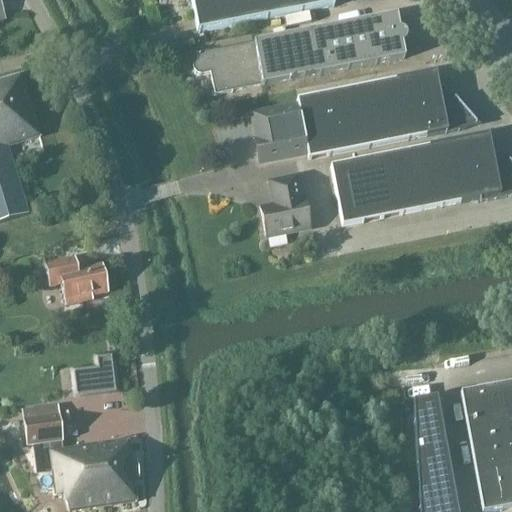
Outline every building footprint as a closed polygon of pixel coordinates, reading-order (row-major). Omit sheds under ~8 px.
[(333,9),(331,0),(156,0),(158,8),(189,2),(196,35),(333,9)] [(401,47),(398,31),(395,17),(252,45),(261,88),(403,60),(401,47)] [(261,88),(252,45),(195,56),(196,61),(193,64),(191,68),(192,72),(195,75),(199,77),(209,75),(213,97),(261,88)] [(259,166),(306,157),(307,162),(463,132),(460,116),(459,114),(454,111),(453,111),(450,99),(439,101),(434,75),(295,102),(296,108),(250,117),(255,143),(254,143),(259,166)] [(21,78),(0,84),(0,265),(38,254),(8,149),(39,140),(21,78)] [(480,204),(511,197),(511,175),(508,173),(506,173),(504,161),(493,163),(487,137),(329,168),(341,229),(479,201),(480,204)] [(265,240),(268,239),(309,231),(303,202),(300,202),(295,179),(268,185),(273,208),(259,210),(265,240)] [(91,298),(107,295),(101,267),(76,273),(74,260),(43,266),(48,289),(60,287),(65,308),(92,302),(91,298)] [(94,370),(96,394),(112,392),(108,357),(92,358),(94,370)] [(470,456),(511,448),(511,386),(459,396),(470,456)] [(455,511),(443,442),(435,400),(411,404),(417,511),(455,511)] [(50,446),(51,455),(49,455),(54,499),(64,498),(65,511),(77,511),(136,505),(134,485),(137,482),(135,466),(130,465),(128,445),(63,453),(59,419),(58,419),(57,410),(23,415),(27,449),(50,446)] [(511,448),(470,456),(480,511),(502,511),(511,510),(511,448)]
